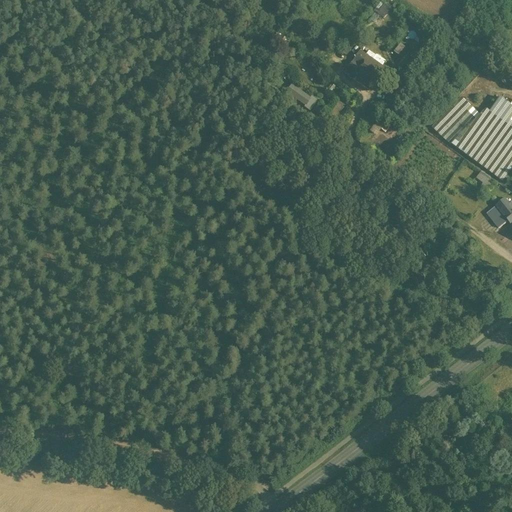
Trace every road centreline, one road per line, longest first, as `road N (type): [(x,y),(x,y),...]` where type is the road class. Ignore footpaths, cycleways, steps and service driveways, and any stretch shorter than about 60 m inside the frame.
road 1 (primary): [(276,511),(511,331)]
road 2 (track): [(0,428),(160,456),(236,477),(270,498)]
